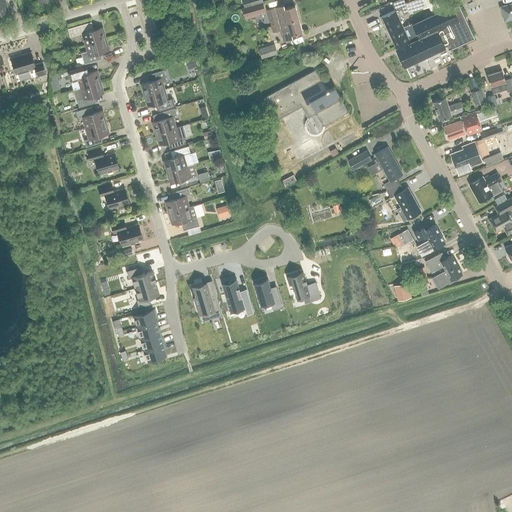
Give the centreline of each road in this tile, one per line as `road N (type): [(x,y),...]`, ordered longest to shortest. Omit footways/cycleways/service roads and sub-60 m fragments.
road 1 (residential): [(173,277),(117,83),(131,52)]
road 2 (unclassified): [(511,304),(400,98)]
road 3 (unclassified): [(400,98),(511,43)]
road 4 (residential): [(0,37),(118,3)]
